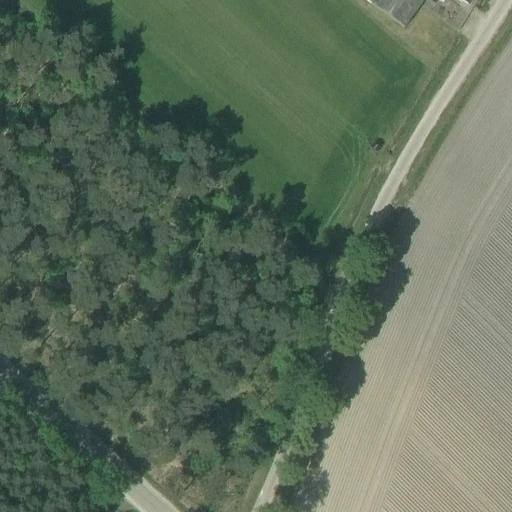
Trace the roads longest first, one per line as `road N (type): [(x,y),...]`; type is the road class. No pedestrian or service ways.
road 1 (unclassified): [(257,511),(402,161),(508,0)]
road 2 (unclassified): [(160,511),(0,372)]
